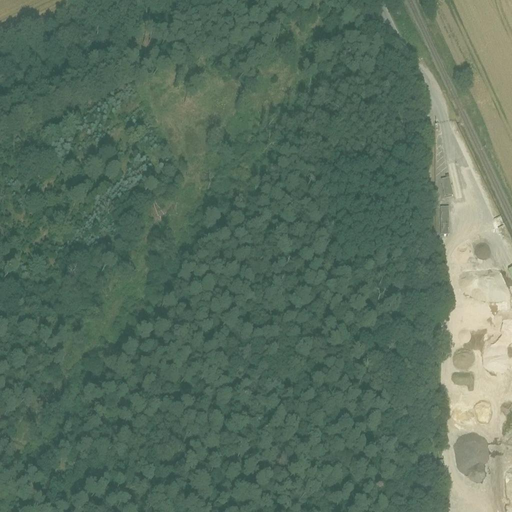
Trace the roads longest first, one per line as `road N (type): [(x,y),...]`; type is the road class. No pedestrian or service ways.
road 1 (track): [(415,511),(430,91)]
road 2 (track): [(138,0),(0,67)]
